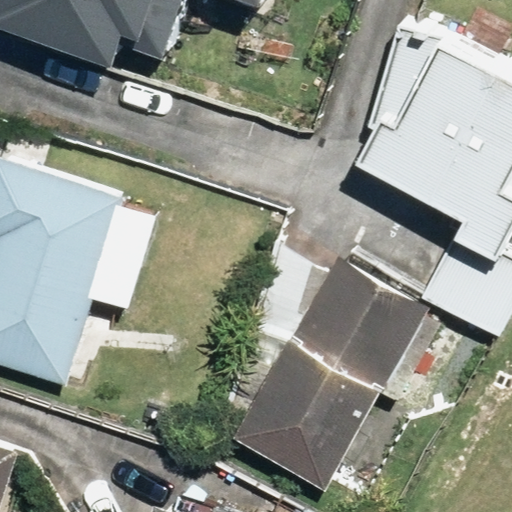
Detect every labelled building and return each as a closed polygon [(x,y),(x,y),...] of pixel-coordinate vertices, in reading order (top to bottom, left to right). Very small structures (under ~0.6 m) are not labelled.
[(24,0),(172,54),(191,0),(219,0),(277,21),(284,0),(24,0)] [(511,77),(401,13),(364,77),(386,89),(348,156),(461,221),(418,294),(492,337),(511,302),(511,77)] [(0,366),(62,385),(90,290),(122,300),(151,202),(46,171),(54,142),(0,126),(0,366)] [(231,429),(315,481),(376,381),(399,395),(444,321),(339,256),(329,273),(279,243),(234,315),(283,345),(231,429)] [(0,499),(16,451),(0,446),(0,499)] [(248,511),(185,491),(178,511),(151,502),(147,511),(248,511)]
